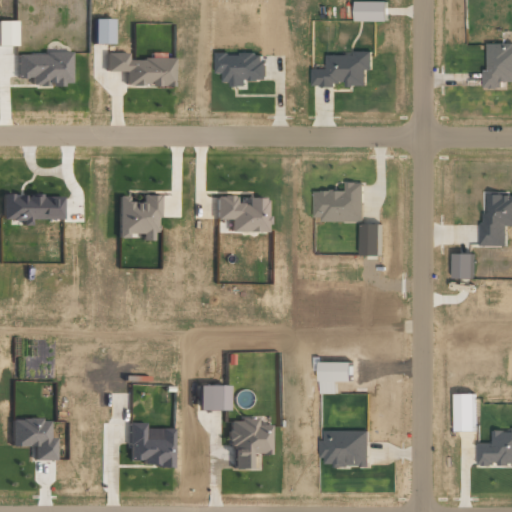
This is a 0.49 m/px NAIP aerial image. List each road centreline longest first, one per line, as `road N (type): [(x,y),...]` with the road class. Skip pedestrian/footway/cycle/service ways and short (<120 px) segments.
road 1 (residential): [(0,133),(511,136)]
road 2 (residential): [(422,0),(421,511)]
